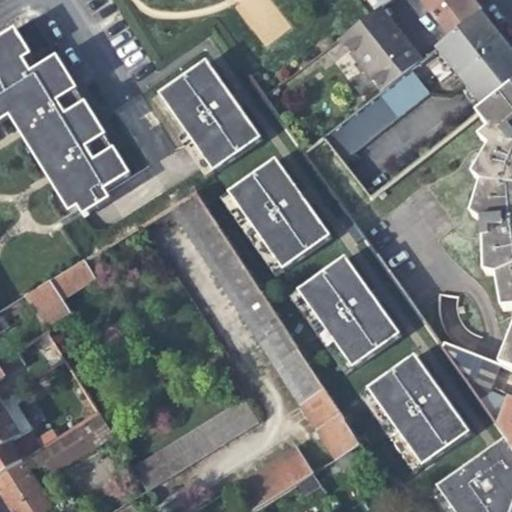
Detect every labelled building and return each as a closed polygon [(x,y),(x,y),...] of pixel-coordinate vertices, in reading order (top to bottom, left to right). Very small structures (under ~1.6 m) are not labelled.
[(371,0),(380,12),(387,6),(382,0),(371,0)] [(431,0),(421,9),(450,46),(484,21),(468,0),(431,0)] [(338,43),(381,96),(410,73),(422,64),(399,35),(380,12),(338,43)] [(450,46),(437,54),(482,111),(511,87),(511,54),(484,21),(450,46)] [(81,211),(86,220),(113,203),(108,195),(133,179),(118,153),(111,158),(102,144),(109,140),(89,106),(81,111),(74,98),(81,93),(60,60),(42,71),(34,76),(27,64),(35,59),(19,33),(0,44),(0,115),(16,106),(81,211)] [(37,63),(35,59),(27,64),(34,76),(42,71),(37,63)] [(208,67),(163,98),(215,177),(263,143),(234,102),(208,67)] [(410,73),(381,96),(325,140),(343,164),(429,96),(410,73)] [(511,342),(500,367),(511,372),(511,87),(482,111),(477,114),(490,130),(480,141),(490,150),(473,176),(482,186),(473,218),(484,227),(485,242),(493,274),(498,279),(509,310),(511,311),(511,342)] [(83,98),(81,93),(74,98),(81,111),(89,106),(83,98)] [(16,106),(0,115),(0,128),(13,121),(72,217),(81,211),(16,106)] [(112,145),(109,140),(102,144),(111,158),(118,153),(112,145)] [(304,200),(277,163),(231,196),(286,274),(333,240),(304,200)] [(173,212),(336,462),(350,452),(356,448),(360,446),(196,197),(173,212)] [(351,262),(300,296),(357,372),(402,340),(377,300),(351,262)] [(29,300),(47,330),(70,314),(63,303),(95,282),(85,266),(29,300)] [(19,307),(40,341),(49,335),(49,334),(47,330),(29,300),(19,307)] [(52,371),(55,369),(65,362),(49,335),(40,341),(35,343),(52,371)] [(500,367),(439,343),(509,442),(511,445),(511,402),(511,404),(490,394),(500,367)] [(421,359),(371,391),(425,470),(472,435),(446,396),(421,359)] [(10,360),(0,366),(0,371),(4,379),(16,371),(10,360)] [(69,369),(65,362),(55,369),(59,374),(69,369)] [(21,391),(0,404),(0,480),(23,466),(12,447),(24,440),(7,413),(18,406),(28,401),(21,391)] [(258,422),(242,397),(133,469),(148,493),(258,422)] [(34,433),(18,406),(7,413),(24,440),(34,433)] [(54,477),(105,445),(114,439),(100,416),(40,455),(54,477)] [(123,473),(132,467),(114,439),(105,445),(123,473)] [(511,511),(511,445),(509,442),(439,490),(454,511),(511,511)] [(296,450),(237,488),(252,511),(260,511),(297,487),(313,477),(296,450)] [(357,465),(350,452),(336,462),(344,473),(357,465)] [(31,460),(23,466),(28,472),(36,467),(31,460)] [(50,511),(52,511),(28,472),(23,466),(0,480),(0,492),(10,508),(12,511),(50,511)] [(343,495),(326,469),(313,477),(320,488),(330,504),(343,495)] [(304,498),(320,488),(313,477),(297,487),(304,498)]
